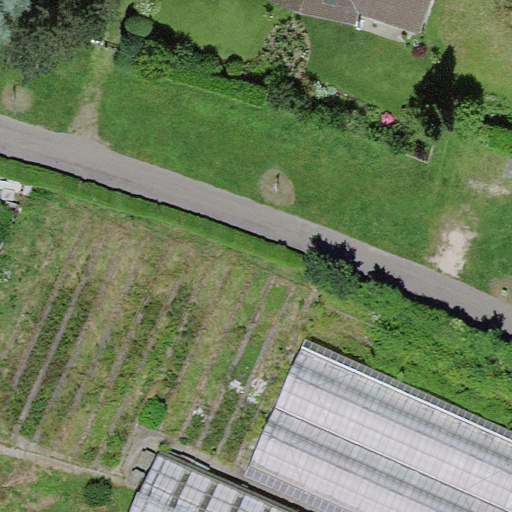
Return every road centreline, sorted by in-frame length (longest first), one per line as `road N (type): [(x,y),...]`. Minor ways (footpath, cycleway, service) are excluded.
road 1 (residential): [(511,324),(76,154),(0,133)]
road 2 (track): [(0,450),(123,484),(144,441),(306,511)]
